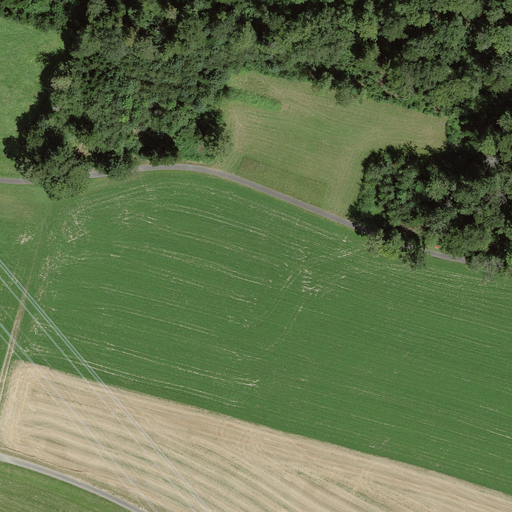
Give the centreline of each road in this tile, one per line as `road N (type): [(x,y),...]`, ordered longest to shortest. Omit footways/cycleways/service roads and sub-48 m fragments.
road 1 (track): [(0,180),(177,165),(234,176),(378,236),(511,266)]
road 2 (track): [(44,225),(0,392)]
road 3 (unclassified): [(0,457),(138,511)]
